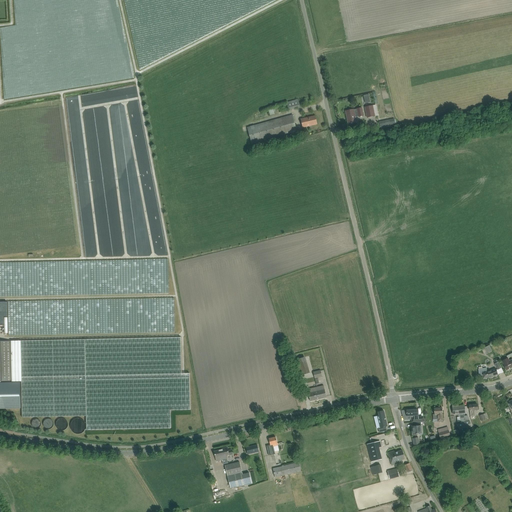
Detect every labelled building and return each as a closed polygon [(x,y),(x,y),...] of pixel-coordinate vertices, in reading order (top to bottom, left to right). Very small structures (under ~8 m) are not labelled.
[(287,102),(289,110),(300,107),(298,99),(287,102)] [(376,105),(365,107),(367,118),(378,115),(376,105)] [(346,111),(348,124),(351,123),(351,124),(352,124),(352,123),(356,122),(355,117),(359,116),(359,117),(364,116),(362,108),(346,111)] [(247,127),(252,144),(297,131),(292,114),(247,127)] [(301,119),(303,128),(317,124),(315,116),(301,119)] [(394,119),(379,122),(380,127),(386,126),(386,125),(390,124),(390,125),(395,124),(394,119)] [(181,337),(85,339),(21,341),(11,341),(0,341),(0,381),(21,381),(22,417),(86,416),(87,430),(171,428),(170,410),(191,410),(190,373),(185,373),(182,373),(181,337)] [(486,353),(492,350),(489,345),(483,348),(486,353)] [(305,357),(294,360),(298,376),(310,373),(305,357)] [(502,361),(504,366),(506,370),(511,367),(511,359),(509,361),(508,358),(502,361)] [(490,370),(487,371),(487,368),(479,369),(479,376),(483,376),(483,378),(491,377),(498,375),(496,368),(490,370)] [(313,372),(315,378),(322,377),(321,370),(313,372)] [(0,408),(21,408),(20,382),(0,382),(0,408)] [(310,401),(319,399),(326,397),(324,386),(317,387),(309,389),(310,393),(308,393),(309,396),(310,401)] [(469,405),(470,410),(470,417),(475,416),(475,410),(478,410),(477,404),(469,405)] [(459,417),(460,417),(461,424),(458,425),(459,429),(471,425),(468,415),(464,416),(464,413),(465,413),(464,406),(457,407),(457,406),(452,406),(453,414),(457,414),(457,415),(459,417)] [(434,408),(435,414),(433,415),(433,419),(437,419),(440,419),(440,421),(443,421),(442,408),(434,408)] [(412,423),(415,423),(421,423),(425,422),(424,417),(418,417),(418,409),(410,410),(410,409),(407,410),(406,410),(407,416),(411,416),(411,423),(412,423)] [(379,416),(378,416),(381,428),(379,428),(380,433),(387,431),(386,427),(387,426),(385,418),(384,411),(378,412),(379,416)] [(479,416),(481,421),(488,419),(486,413),(479,416)] [(422,432),(421,423),(415,423),(412,423),(412,426),(412,434),(416,434),(417,434),(420,434),(422,432)] [(450,436),(449,431),(438,434),(440,439),(450,436)] [(266,446),(268,451),(269,456),(275,454),(273,447),(278,446),(277,442),(276,437),(269,439),(270,445),(266,446)] [(380,441),(367,444),(371,462),(382,459),(379,448),(382,447),(381,444),(380,441)] [(248,454),(259,452),(257,445),(246,447),(248,454)] [(222,460),(223,464),(228,463),(227,459),(226,456),(229,455),(233,454),(232,449),(228,450),(228,448),(220,450),(222,460)] [(389,453),(392,464),(400,462),(399,459),(404,458),(402,451),(397,452),(397,451),(395,452),(395,451),(389,453)] [(242,474),(240,462),(225,465),(231,488),(252,483),(249,473),(242,474)] [(277,467),(273,468),(275,478),(285,475),(289,474),(301,471),(299,462),(282,466),(277,467)] [(380,464),(371,467),(373,475),(382,473),(380,464)] [(390,479),(399,476),(397,468),(388,471),(390,479)]
